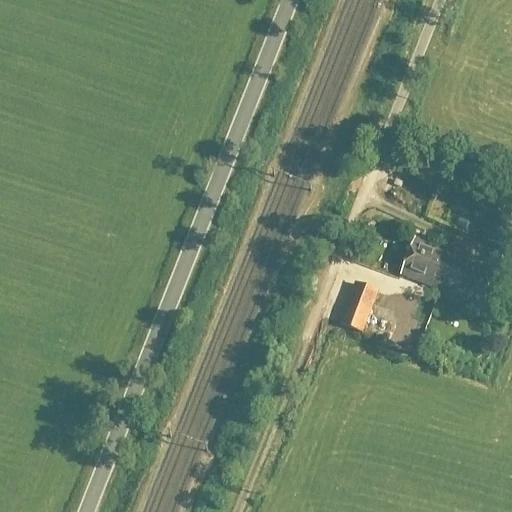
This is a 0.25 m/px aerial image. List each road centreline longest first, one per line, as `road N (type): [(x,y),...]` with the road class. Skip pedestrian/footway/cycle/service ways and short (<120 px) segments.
road 1 (unclassified): [(85,511),(289,0)]
road 2 (unclassified): [(234,511),(438,0)]
